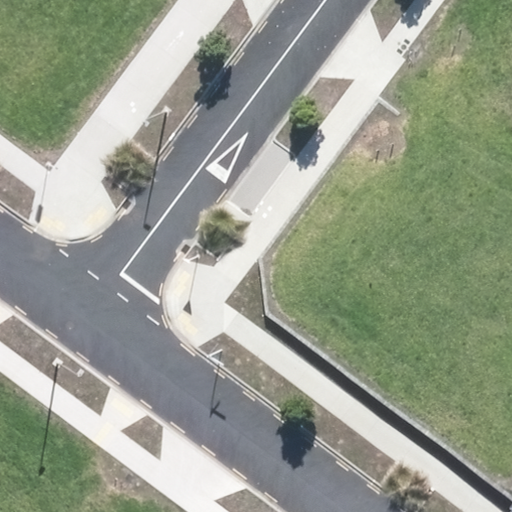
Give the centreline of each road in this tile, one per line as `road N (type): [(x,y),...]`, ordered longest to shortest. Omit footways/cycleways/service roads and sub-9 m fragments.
road 1 (residential): [(95,305),(318,0)]
road 2 (residential): [(95,305),(358,511)]
